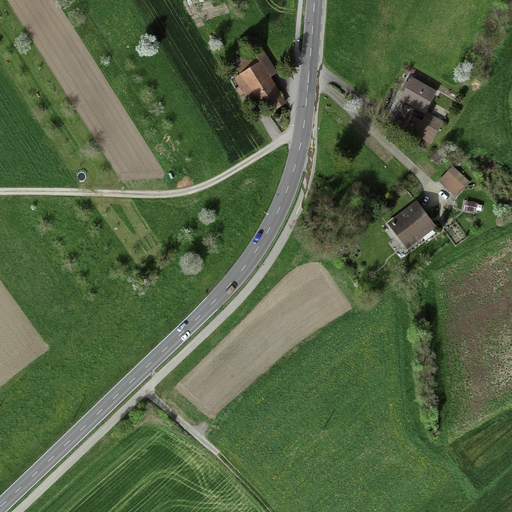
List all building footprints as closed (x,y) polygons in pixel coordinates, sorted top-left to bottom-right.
[(263,51),(237,68),(251,91),(253,90),(263,105),(270,100),(273,101),(277,107),(285,102),(274,84),(271,86),(266,78),(276,72),(263,51)] [(412,79),(401,98),(425,111),(435,92),(412,79)] [(412,119),(407,128),(427,139),(432,130),(412,119)] [(440,180),(457,195),(463,188),(447,173),(440,180)] [(411,243),(432,227),(415,205),(391,223),(400,234),(403,232),(411,243)]
